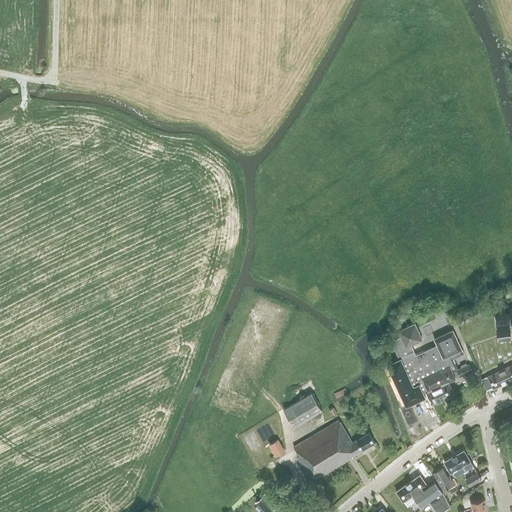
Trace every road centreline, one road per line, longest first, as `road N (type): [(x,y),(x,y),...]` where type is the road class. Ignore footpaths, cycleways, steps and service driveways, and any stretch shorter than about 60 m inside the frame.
road 1 (tertiary): [(347,511),(484,409)]
road 2 (track): [(0,73),(52,76),(57,0)]
